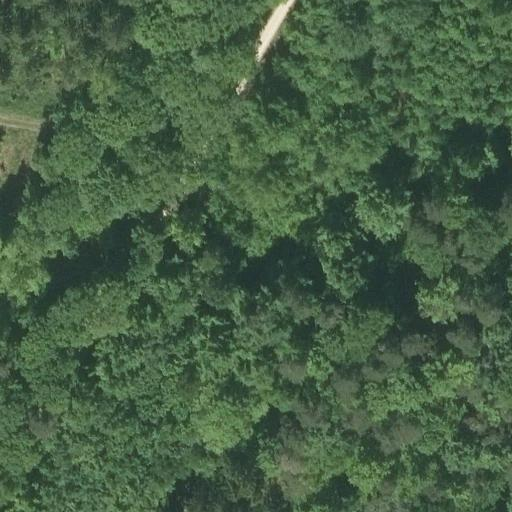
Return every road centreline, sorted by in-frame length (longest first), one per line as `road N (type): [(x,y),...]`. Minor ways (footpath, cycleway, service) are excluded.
road 1 (track): [(0,477),(288,0)]
road 2 (track): [(195,165),(203,190),(186,308),(191,333),(223,396),(316,511)]
